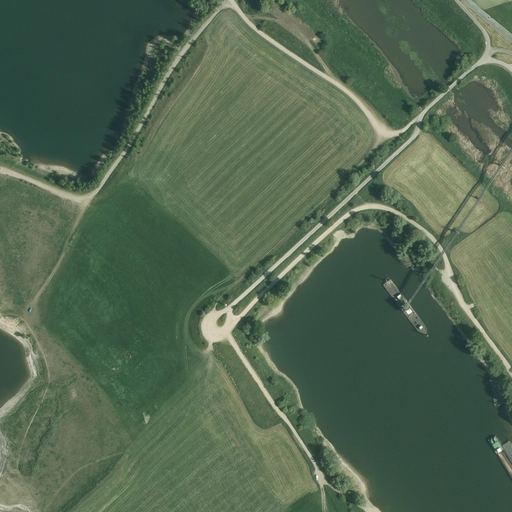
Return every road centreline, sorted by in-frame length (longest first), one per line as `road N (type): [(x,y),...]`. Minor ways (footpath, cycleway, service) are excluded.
road 1 (track): [(455,0),(487,38),(486,55),(425,109),(414,136),(212,327),(219,338),(346,215),(383,207),(435,240),(462,302),(511,370)]
road 2 (track): [(227,0),(178,58),(92,196),(61,197),(0,172)]
